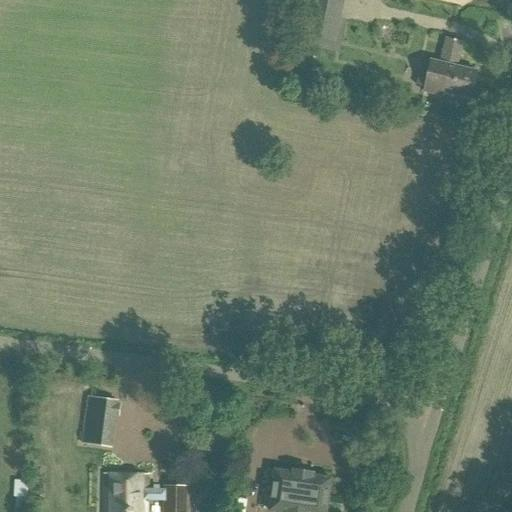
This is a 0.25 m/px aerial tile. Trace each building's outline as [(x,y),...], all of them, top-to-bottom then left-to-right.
[(345,0),(310,0),(302,37),(335,45),(345,0)] [(416,85),(424,87),(423,91),(441,96),(442,92),(470,98),(476,71),(457,67),(463,41),(445,37),(439,63),(430,60),(430,61),(422,59),(416,85)] [(86,414),(116,418),(118,402),(88,398),(86,414)] [(194,454),(225,455),(226,437),(194,436),(194,454)] [(293,471),(293,473),(275,471),(269,510),(281,511),(325,511),(330,479),(312,476),(312,474),(293,471)] [(103,511),(147,511),(148,500),(164,500),(163,511),(187,511),(189,488),(165,487),(165,491),(149,490),(149,475),(104,474),(103,511)] [(30,478),(30,500),(44,500),(43,477),(30,478)]
